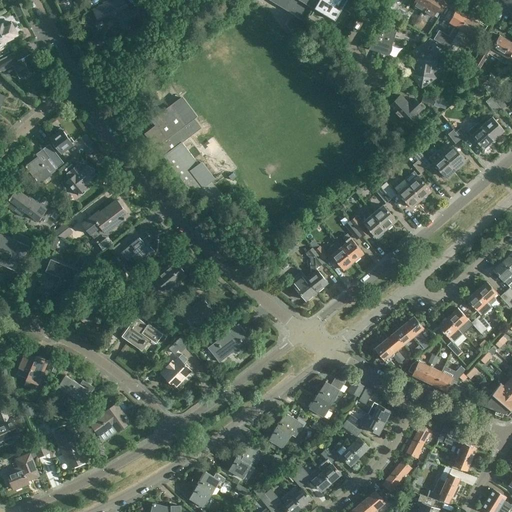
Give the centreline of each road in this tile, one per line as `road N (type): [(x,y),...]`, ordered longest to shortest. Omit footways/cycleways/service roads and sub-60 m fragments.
road 1 (residential): [(303,332),(193,241),(141,183),(80,89)]
road 2 (residential): [(95,511),(222,434),(330,351)]
road 3 (residential): [(511,157),(303,332)]
road 4 (residential): [(172,429),(85,351),(0,316)]
road 5 (residential): [(172,429),(18,511)]
road 6 (residential): [(303,332),(172,429)]
road 7 (residential): [(325,511),(379,464),(414,399)]
road 8 (residential): [(409,287),(511,196)]
road 9 (residential): [(409,287),(434,300),(511,231)]
